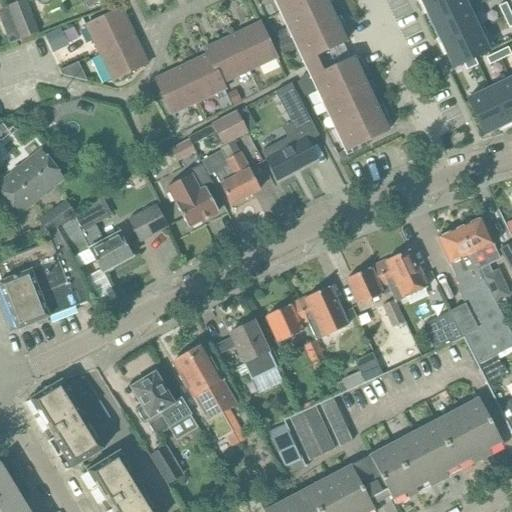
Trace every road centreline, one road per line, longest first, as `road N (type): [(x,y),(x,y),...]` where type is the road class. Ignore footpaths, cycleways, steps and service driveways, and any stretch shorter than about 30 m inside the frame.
road 1 (unclassified): [(0,373),(385,197),(448,179)]
road 2 (residential): [(433,133),(371,0)]
